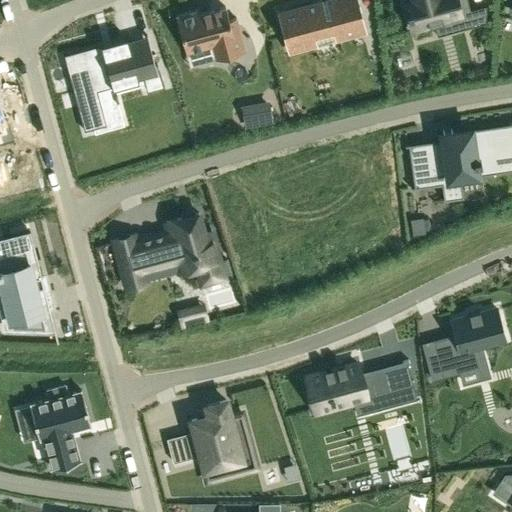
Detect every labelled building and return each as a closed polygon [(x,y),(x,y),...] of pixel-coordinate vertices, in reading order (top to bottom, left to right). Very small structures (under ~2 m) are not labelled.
[(294,12),(282,15),(291,50),(315,43),(312,32),(333,26),(336,38),(362,31),(353,0),(316,0),(293,6),(294,12)] [(486,22),(487,5),(485,6),(470,10),(467,0),(413,0),(414,2),(404,4),(411,30),(434,24),(435,28),(452,24),(450,16),(463,12),(464,12),(468,27),(486,22)] [(176,16),(186,53),(212,46),(216,59),(245,51),(236,17),(229,19),(225,7),(199,14),(198,10),(176,16)] [(82,62),(67,66),(79,110),(78,110),(84,130),(100,126),(100,125),(105,124),(101,109),(102,109),(97,90),(144,77),(147,91),(153,89),(154,90),(164,87),(157,64),(155,65),(152,54),(133,60),(128,40),(127,37),(124,38),(125,41),(80,53),(82,62)] [(267,104),(244,108),(247,126),(270,121),(267,104)] [(444,159),(411,164),(414,186),(411,187),(411,188),(441,184),(444,200),(463,197),(460,177),(478,174),(476,159),(511,154),(511,146),(509,128),(472,133),(471,129),(461,131),(461,129),(440,132),(444,159)] [(134,234),(113,240),(126,286),(146,281),(142,267),(175,258),(179,272),(197,267),(201,284),(224,277),(211,230),(204,232),(198,213),(165,221),(170,238),(137,246),(134,234)] [(0,271),(10,269),(13,283),(1,286),(1,287),(4,296),(0,297),(0,305),(4,321),(5,321),(7,329),(27,329),(26,323),(31,321),(33,329),(54,330),(57,342),(58,342),(50,310),(55,308),(51,292),(38,295),(34,279),(42,277),(30,229),(0,236),(0,271)] [(450,344),(436,348),(444,376),(477,367),(472,348),(505,339),(497,308),(480,313),(479,309),(477,310),(478,310),(470,312),(468,312),(469,315),(451,320),(454,333),(448,335),(450,344)] [(325,371),(306,376),(316,414),(355,403),(353,394),(372,388),(374,394),(388,390),(392,404),(415,397),(411,383),(390,389),(384,368),(360,374),(357,362),(345,366),(344,365),(324,370),(325,371)] [(49,398),(30,403),(39,437),(43,436),(52,468),(80,461),(71,428),(90,423),(81,389),(67,393),(65,384),(47,389),(49,398)] [(194,431),(167,438),(173,461),(200,454),(204,467),(253,454),(241,412),(230,415),(225,400),(206,405),(209,414),(191,419),(194,431)] [(511,497),(510,500),(511,501),(511,472),(504,473),(501,479),(511,486),(511,497)]
